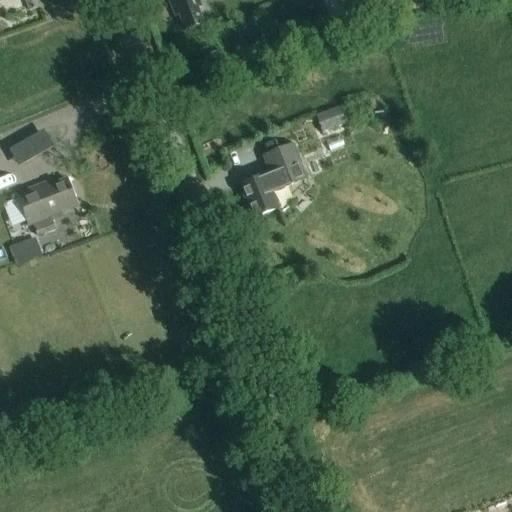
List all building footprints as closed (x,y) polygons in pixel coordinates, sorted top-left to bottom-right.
[(0,0),(0,3),(8,0),(24,0),(30,12),(39,9),(35,0),(0,0)] [(167,0),(174,17),(178,16),(184,31),(202,24),(197,9),(200,7),(197,0),(167,0)] [(259,32),(243,39),(251,60),(267,53),(259,32)] [(233,46),(207,56),(214,76),(240,66),(233,46)] [(339,109),(316,118),(318,124),(323,135),(339,129),(346,126),(339,109)] [(263,157),(269,175),(239,187),(245,204),(251,219),(277,209),(271,194),(306,181),(293,146),(263,157)] [(54,232),(51,223),(63,219),(61,214),(77,209),(67,181),(48,188),(46,185),(18,195),(28,226),(33,225),(37,238),(54,232)] [(20,260),(41,252),(36,238),(15,245),(20,260)]
